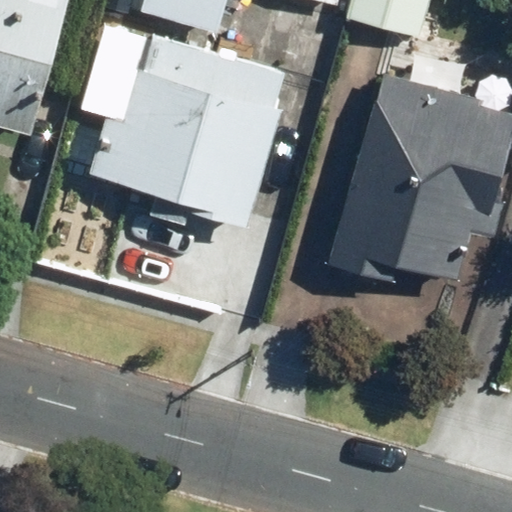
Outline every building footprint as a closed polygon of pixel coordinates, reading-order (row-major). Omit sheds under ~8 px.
[(0,0),(0,119),(36,129),(61,50),(72,0),(0,0)] [(146,0),(145,4),(224,27),(231,0),(146,0)] [(437,0),(351,0),(347,16),(426,39),(437,0)] [(155,192),(252,220),(287,100),(281,98),(290,66),(151,26),(126,111),(112,106),(94,168),(157,186),(155,192)] [(386,68),(333,256),(398,274),(402,261),(465,278),(479,228),(501,234),(511,195),(511,190),(505,189),(511,163),(511,105),(489,99),(490,97),(386,68)]
